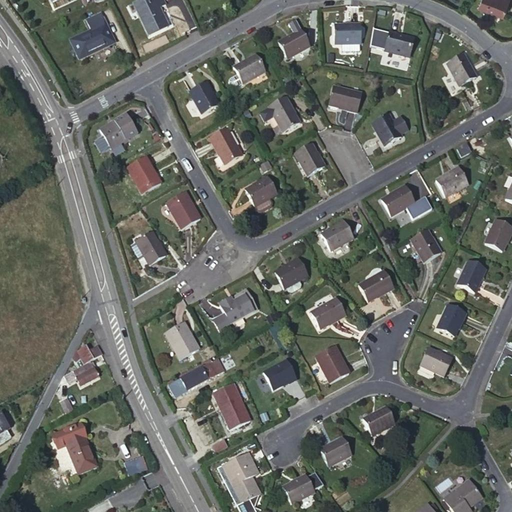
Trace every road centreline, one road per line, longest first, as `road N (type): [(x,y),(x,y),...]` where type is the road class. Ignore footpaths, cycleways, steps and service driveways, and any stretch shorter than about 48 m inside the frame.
road 1 (residential): [(145,81),(238,241),(263,243),(362,185)]
road 2 (tertiary): [(109,303),(135,388),(194,511)]
road 3 (residential): [(0,490),(85,319),(109,303)]
road 4 (tertiary): [(56,128),(109,303)]
road 5 (residential): [(362,185),(511,100)]
road 6 (residential): [(145,81),(281,3)]
road 7 (residential): [(405,0),(456,19),(509,68)]
road 8 (residential): [(511,301),(462,412)]
road 9 (residential): [(380,387),(357,389),(290,426),(282,445)]
